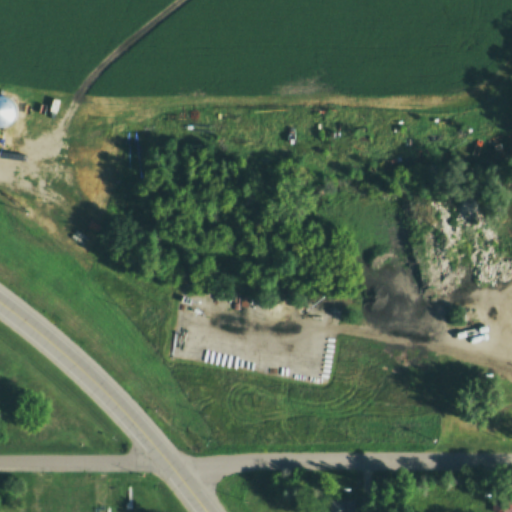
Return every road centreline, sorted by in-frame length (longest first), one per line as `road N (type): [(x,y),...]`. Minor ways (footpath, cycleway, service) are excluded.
road 1 (residential): [(511,465),(267,460),(177,473)]
road 2 (primary): [(206,511),(100,386),(0,300)]
road 3 (residential): [(166,459),(0,462)]
